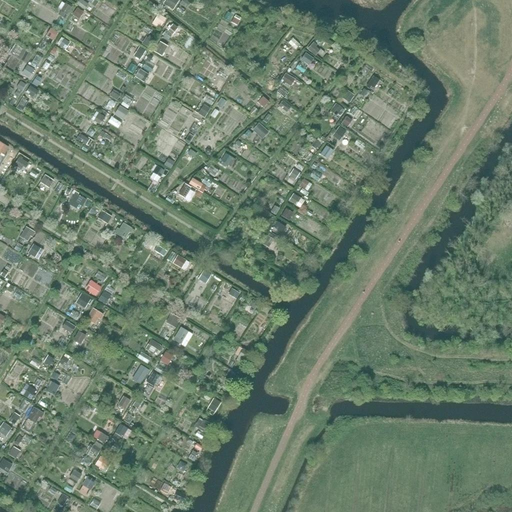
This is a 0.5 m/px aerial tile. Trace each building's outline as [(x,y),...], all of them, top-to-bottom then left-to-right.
[(66,0),(62,0),(61,7),(70,10),(72,1),(66,0)] [(189,0),(182,0),(178,7),(185,12),(192,2),(189,0)] [(79,4),(73,15),(81,19),(87,8),(79,4)] [(54,25),(48,31),(55,37),(61,31),(54,25)] [(149,33),(144,41),(152,45),(156,37),(149,33)] [(296,48),(303,43),(296,33),(288,39),(296,48)] [(39,44),(44,48),(49,41),(44,37),(39,44)] [(164,39),(157,47),(166,54),(172,45),(164,39)] [(310,47),(321,54),(326,46),(316,39),(310,47)] [(53,49),(61,53),(64,48),(56,44),(53,49)] [(143,64),(137,74),(147,80),(158,60),(148,54),(151,49),(142,44),(136,54),(144,58),(141,63),(143,64)] [(306,71),(318,57),(310,50),(298,64),(306,71)] [(24,73),(35,77),(43,53),(38,51),(34,63),(28,61),(24,73)] [(45,65),(51,67),(54,60),(47,58),(45,65)] [(279,61),(270,70),(278,78),(287,69),(279,61)] [(288,70),(283,79),(295,85),(299,76),(288,70)] [(375,87),(382,77),(375,73),(369,82),(375,87)] [(34,80),(40,84),(44,78),(38,74),(34,80)] [(223,88),(227,78),(222,76),(218,86),(223,88)] [(18,85),(25,88),(28,81),(22,77),(18,85)] [(25,108),(33,95),(37,97),(42,88),(31,82),(19,104),(25,108)] [(284,83),(279,89),(286,95),(291,88),(284,83)] [(362,92),(367,95),(370,88),(366,85),(362,92)] [(351,87),(345,94),(352,100),(358,93),(351,87)] [(115,88),(112,94),(120,98),(123,93),(115,88)] [(129,91),(124,102),(131,105),(136,95),(129,91)] [(223,94),(219,102),(224,105),(229,98),(223,94)] [(112,96),(108,104),(113,107),(118,99),(112,96)] [(288,99),(281,104),(288,113),(295,108),(288,99)] [(338,100),(332,108),(341,114),(346,105),(338,100)] [(202,111),(208,114),(213,106),(207,102),(202,111)] [(122,103),(117,113),(114,112),(109,123),(122,129),(132,107),(122,103)] [(104,122),(109,113),(100,108),(95,117),(104,122)] [(344,120),(350,125),(355,117),(349,113),(344,120)] [(249,156),(269,126),(260,120),(251,133),(246,130),(235,147),(249,156)] [(343,122),(334,133),(342,139),(350,128),(343,122)] [(196,141),(198,132),(191,131),(189,140),(196,141)] [(5,154),(9,146),(0,141),(0,154),(1,152),(5,154)] [(328,141),(322,150),(329,154),(334,145),(328,141)] [(194,155),(188,151),(185,156),(191,160),(194,155)] [(224,160),(235,166),(239,156),(228,151),(224,160)] [(36,163),(29,173),(37,178),(43,168),(36,163)] [(296,164),(289,178),(296,182),(303,168),(296,164)] [(40,185),(52,191),(46,202),(52,206),(66,182),(47,171),(40,185)] [(304,183),(302,189),(310,191),(320,194),(323,184),(320,183),(323,173),(313,171),(311,177),(304,175),(302,182),(304,183)] [(194,175),(191,182),(203,187),(205,182),(215,186),(217,179),(206,175),(204,179),(194,175)] [(291,197),(300,203),(305,194),(296,189),(291,197)] [(288,204),(284,213),(292,217),(296,209),(288,204)] [(104,208),(100,216),(112,223),(117,214),(104,208)] [(123,218),(117,231),(129,236),(135,224),(123,218)] [(32,239),(37,227),(28,223),(22,234),(32,239)] [(23,248),(25,242),(19,240),(16,246),(23,248)] [(30,251),(41,257),(47,247),(36,241),(30,251)] [(98,293),(104,284),(93,277),(87,286),(98,293)] [(46,284),(40,284),(40,283),(35,284),(36,292),(47,290),(46,284)] [(112,300),(114,291),(104,289),(102,298),(112,300)] [(84,290),(79,299),(88,305),(94,296),(84,290)] [(98,324),(106,311),(96,304),(88,317),(98,324)] [(77,317),(81,313),(75,307),(71,312),(77,317)] [(0,325),(4,328),(11,313),(0,308),(0,325)] [(179,325),(184,314),(172,309),(167,319),(179,325)] [(65,324),(73,330),(77,324),(69,318),(65,324)] [(182,344),(189,326),(182,323),(174,341),(182,344)] [(80,328),(76,338),(84,341),(88,331),(80,328)] [(147,344),(158,353),(163,346),(152,338),(147,344)] [(139,354),(150,360),(154,354),(143,348),(139,354)] [(162,357),(169,362),(175,354),(168,349),(162,357)] [(66,352),(61,359),(69,364),(73,356),(66,352)] [(131,380),(139,386),(152,367),(143,361),(131,380)] [(158,384),(165,374),(156,368),(149,378),(158,384)] [(57,392),(62,382),(52,377),(47,386),(57,392)] [(22,391),(34,397),(39,386),(27,380),(22,391)] [(157,397),(161,386),(147,381),(143,392),(157,397)] [(128,406),(133,397),(125,392),(120,401),(128,406)] [(138,394),(132,405),(144,411),(149,400),(138,394)] [(209,404),(217,409),(224,400),(216,395),(209,404)] [(48,405),(50,400),(43,396),(40,400),(48,405)] [(132,420),(135,411),(129,409),(126,418),(132,420)] [(17,423),(21,419),(14,413),(11,418),(17,423)] [(117,431),(129,438),(134,427),(122,420),(117,431)] [(99,427),(95,432),(106,441),(110,435),(99,427)] [(10,451),(18,456),(23,447),(16,443),(10,451)] [(96,445),(92,451),(98,455),(102,448),(96,445)] [(197,458),(201,449),(195,446),(191,455),(197,458)] [(97,462),(107,467),(112,457),(103,452),(97,462)] [(85,455),(83,460),(91,463),(93,458),(85,455)] [(72,476),(81,479),(85,469),(75,466),(72,476)] [(90,472),(84,481),(92,487),(98,478),(90,472)]
